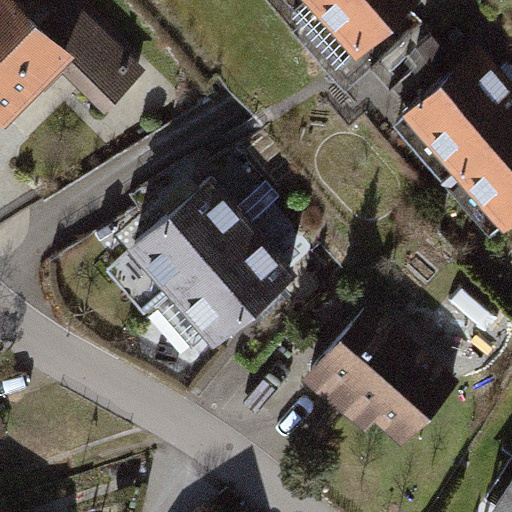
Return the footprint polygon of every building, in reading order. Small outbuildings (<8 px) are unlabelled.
[(0,0),(0,104),(4,108),(63,49),(112,98),(145,65),(79,0),(0,0)] [(301,0),(353,58),(396,21),(419,0),(301,0)] [(447,55),(434,40),(421,52),(434,66),(447,55)] [(461,71),(403,122),(461,188),(499,231),(511,218),(511,76),(508,80),(484,52),(461,71)] [(125,241),(167,288),(250,213),(208,167),(125,241)] [(167,288),(209,335),(292,261),(250,214),(167,288)] [(367,303),(310,368),(343,397),(351,387),(403,433),(453,378),(367,303)] [(511,511),(511,467),(479,511),(511,511)]
